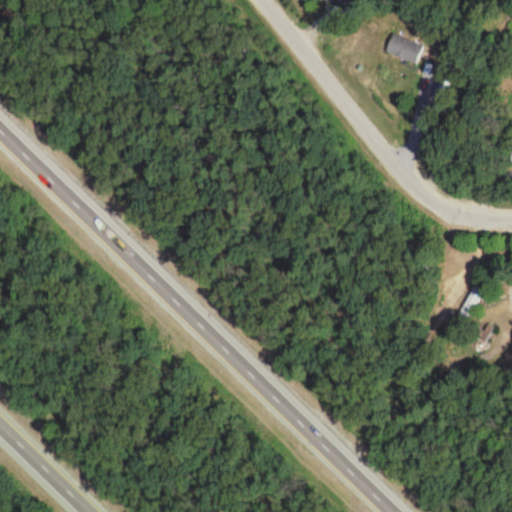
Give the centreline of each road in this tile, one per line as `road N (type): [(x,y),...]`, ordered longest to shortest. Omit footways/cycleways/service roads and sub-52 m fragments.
road 1 (motorway): [(405,511),(0,116)]
road 2 (residential): [(511,214),(438,201),(380,145),(261,0)]
road 3 (motorway): [(0,412),(101,511)]
